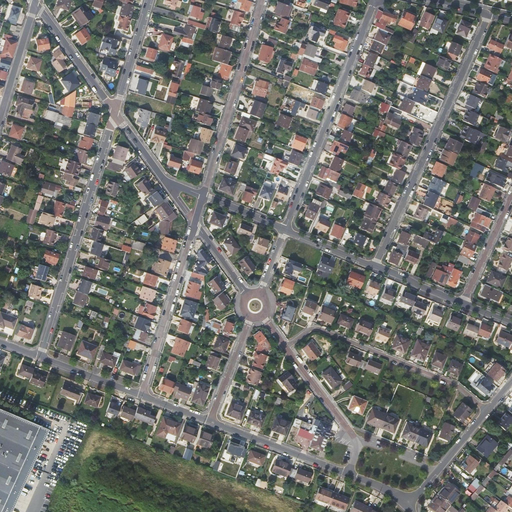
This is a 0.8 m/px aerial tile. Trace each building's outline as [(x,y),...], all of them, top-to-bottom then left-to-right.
[(71,0),(58,0),(56,6),(62,8),(62,9),(68,10),(71,0)] [(93,0),(91,6),(100,9),(101,4),(99,4),(99,0),(93,0)] [(165,0),(165,4),(171,5),(170,8),(175,10),(177,0),(165,0)] [(247,12),(250,1),(245,0),(241,0),(239,9),(247,12)] [(326,10),(330,0),(329,0),(314,0),(313,5),(326,10)] [(286,5),(278,2),(274,11),(276,12),(275,15),(281,18),(288,21),(289,17),(288,17),(285,16),(289,6),(286,5)] [(130,18),(134,6),(131,5),(123,3),(121,8),(121,11),(117,10),(116,14),(119,15),(130,18)] [(80,7),(72,13),(75,18),(77,16),(83,25),(94,18),(88,10),(84,13),(80,7)] [(197,18),(200,9),(193,7),(190,16),(197,18)] [(19,12),(10,9),(6,22),(15,25),(19,12)] [(344,28),(349,14),(339,10),(334,24),(344,28)] [(384,13),(378,10),(375,18),(380,19),(378,24),(385,27),(387,21),(394,24),(397,17),(393,15),(392,17),(384,13)] [(416,15),(404,10),(402,12),(415,18),(416,15)] [(242,19),(244,14),(234,11),(230,23),(231,24),(239,26),(241,19),(242,19)] [(415,18),(402,12),(397,25),(409,30),(415,18)] [(427,29),(433,16),(425,12),(419,25),(427,29)] [(128,25),(130,18),(119,15),(118,20),(120,21),(118,28),(127,31),(129,25),(128,25)] [(75,18),(81,27),(83,25),(77,16),(75,18)] [(208,17),(205,27),(204,30),(209,31),(211,22),(219,24),(220,20),(208,17)] [(288,21),(281,18),(278,25),(275,24),(273,30),(284,34),(286,28),(289,21),(288,21)] [(441,22),(435,19),(431,28),(441,33),(446,22),(442,20),(441,22)] [(465,37),(471,25),(461,21),(456,33),(465,37)] [(176,29),(175,35),(183,37),(185,38),(191,40),(194,29),(187,26),(186,32),(176,29)] [(306,42),(311,44),(312,41),(316,43),(319,35),(322,36),(324,31),(312,27),(310,33),(313,34),(311,39),(305,36),(303,42),(306,42)] [(75,35),(82,45),(91,39),(83,29),(75,35)] [(387,32),(380,29),(379,31),(378,31),(374,40),(384,44),(385,45),(389,36),(386,35),(387,32)] [(165,49),(169,36),(158,33),(154,46),(165,49)] [(12,36),(5,34),(4,38),(5,39),(3,46),(14,50),(16,42),(10,40),(12,36)] [(228,51),(232,38),(222,35),(218,48),(228,51)] [(335,47),(343,50),(347,40),(335,36),(333,41),(337,42),(335,47)] [(117,51),(117,49),(116,49),(116,46),(118,47),(120,41),(107,37),(105,43),(102,41),(100,48),(108,51),(108,53),(115,55),(116,51),(117,51)] [(38,51),(49,48),(48,39),(36,41),(38,51)] [(384,44),(374,40),(370,48),(380,53),(384,44)] [(498,58),(504,46),(491,40),(487,47),(494,50),(492,55),(498,58)] [(303,42),(302,41),(301,44),(297,42),(295,48),(299,49),(297,54),(301,56),(303,52),(305,45),(306,42),(303,42)] [(456,56),(461,47),(451,42),(447,52),(456,56)] [(303,52),(304,52),(303,54),(313,58),(316,48),(307,44),(306,46),(305,45),(303,52)] [(268,62),(273,48),(262,45),(258,59),(268,62)] [(14,50),(3,46),(1,54),(0,53),(0,58),(4,60),(5,56),(11,57),(14,50)] [(226,64),(230,52),(228,51),(218,48),(216,47),(212,60),(221,63),(226,64)] [(156,50),(148,48),(146,57),(150,58),(150,60),(153,61),(156,50)] [(60,72),(67,66),(62,59),(65,57),(59,49),(53,54),(57,59),(53,62),(60,72)] [(369,52),(363,64),(372,68),(377,56),(369,52)] [(454,60),(456,56),(447,52),(445,57),(454,60)] [(110,74),(113,74),(116,64),(108,61),(109,58),(98,55),(97,58),(101,59),(98,69),(103,70),(102,74),(110,76),(110,74)] [(486,61),(483,68),(497,74),(498,70),(497,69),(501,59),(498,58),(492,55),(491,55),(487,61),(486,61)] [(446,70),(450,60),(440,56),(436,65),(446,70)] [(415,58),(411,57),(406,69),(410,70),(415,58)] [(4,60),(0,58),(0,70),(1,70),(2,67),(8,69),(10,62),(4,60)] [(38,71),(41,61),(31,58),(28,68),(38,71)] [(187,64),(188,60),(185,59),(184,62),(183,62),(178,78),(179,78),(184,63),(187,64)] [(280,59),(276,71),(282,73),(284,68),(290,69),(292,63),(280,59)] [(304,71),(303,72),(313,76),(317,66),(307,62),(307,61),(303,59),(299,69),(304,71)] [(177,60),(172,76),(178,78),(183,62),(177,60)] [(229,69),(231,66),(226,64),(221,63),(217,76),(227,79),(229,72),(229,69)] [(372,68),(363,64),(359,73),(369,77),(373,68),(372,68)] [(421,76),(430,80),(436,68),(426,64),(420,76),(421,76)] [(152,70),(137,65),(135,69),(145,72),(151,73),(152,70)] [(491,85),(495,76),(479,69),(475,78),(491,85)] [(69,91),(79,84),(71,73),(61,81),(69,91)] [(406,73),(403,80),(412,85),(416,79),(406,73)] [(53,83),(59,78),(56,74),(50,78),(53,83)] [(190,80),(208,85),(210,80),(192,74),(190,80)] [(318,78),(329,82),(330,78),(320,74),(318,78)] [(415,88),(425,93),(430,80),(421,76),(415,88)] [(212,88),(218,90),(221,82),(212,79),(209,87),(212,88)] [(31,94),(34,83),(24,80),(21,91),(31,94)] [(253,91),(263,95),(267,83),(260,80),(259,82),(256,81),(253,91)] [(361,89),(370,93),(374,84),(365,80),(361,89)] [(313,92),(324,96),(328,85),(318,81),(313,92)] [(406,97),(412,86),(401,81),(396,92),(406,97)] [(170,82),(167,94),(169,95),(167,100),(172,101),(173,102),(175,103),(177,97),(174,96),(177,84),(170,82)] [(487,86),(477,82),(472,93),(484,98),(485,94),(484,94),(487,86)] [(212,88),(209,87),(202,85),(200,94),(209,97),(212,88)] [(415,88),(410,100),(423,106),(425,101),(424,101),(427,94),(425,93),(415,88)] [(363,94),(353,89),(349,99),(358,103),(363,94)] [(73,98),(73,92),(65,97),(65,105),(69,105),(69,103),(70,98),(73,98)] [(505,96),(503,101),(504,101),(503,103),(508,105),(511,95),(511,94),(508,93),(507,97),(505,96)] [(467,110),(472,112),(478,99),(469,94),(464,104),(465,105),(464,108),(467,110)] [(32,109),(35,101),(19,96),(17,104),(19,104),(16,115),(28,119),(31,108),(32,109)] [(310,106),(320,110),(323,101),(313,97),(310,106)] [(206,114),(210,102),(198,98),(195,111),(199,112),(206,114)] [(255,100),(250,115),(260,119),(266,104),(255,100)] [(382,116),(386,104),(384,103),(382,102),(380,107),(381,108),(380,111),(379,110),(377,114),(382,116)] [(401,111),(409,115),(411,111),(410,111),(412,106),(403,102),(399,110),(401,111)] [(346,113),(350,115),(353,107),(345,103),(341,113),(345,115),(346,113)] [(72,118),(75,107),(61,106),(59,113),(58,114),(72,118)] [(401,111),(399,110),(393,107),(391,112),(394,113),(399,115),(401,111)] [(151,112),(140,108),(139,113),(140,113),(138,121),(142,123),(142,126),(147,127),(151,112)] [(306,116),(311,119),(313,119),(314,116),(318,118),(319,113),(309,108),(306,116)] [(70,125),(72,118),(58,114),(59,113),(48,110),(45,118),(56,121),(54,127),(62,129),(63,123),(70,125)] [(472,112),(467,110),(462,121),(473,126),(478,115),(472,112)] [(88,123),(97,125),(100,115),(90,111),(86,122),(88,123)] [(209,126),(212,116),(206,114),(199,112),(196,121),(209,126)] [(387,113),(385,118),(380,130),(384,132),(387,124),(397,129),(400,122),(391,118),(392,115),(390,114),(387,113)] [(276,125),(287,129),(291,118),(281,114),(276,125)] [(340,114),(336,126),(343,129),(344,127),(346,128),(351,118),(346,116),(346,117),(340,114)] [(493,122),(496,123),(498,120),(500,121),(502,118),(496,115),(493,122)] [(239,127),(247,130),(253,132),(256,121),(249,118),(249,119),(243,117),(239,127)] [(94,135),(97,125),(88,123),(86,130),(85,130),(84,134),(89,136),(90,134),(94,135)] [(20,139),(24,127),(13,124),(9,135),(20,139)] [(203,142),(208,144),(212,130),(200,126),(198,131),(202,132),(199,141),(203,142)] [(239,127),(237,126),(233,137),(243,141),(247,130),(239,127)] [(479,132),(468,127),(463,139),(474,143),(475,141),(480,143),(481,138),(477,136),(479,132)] [(504,141),(508,131),(499,127),(495,137),(504,141)] [(409,142),(418,146),(423,136),(421,135),(422,131),(415,128),(409,142)] [(164,142),(167,133),(155,129),(151,141),(156,142),(157,140),(159,141),(164,142)] [(352,133),(344,130),(340,138),(348,142),(352,133)] [(289,146),(301,151),(306,139),(295,135),(291,144),(290,143),(289,146)] [(90,149),(93,138),(84,136),(83,139),(82,139),(80,146),(90,149)] [(195,154),(199,155),(203,142),(199,141),(191,138),(187,151),(195,154)] [(450,138),(445,149),(456,154),(457,155),(462,144),(450,138)] [(346,146),(334,141),(333,143),(332,142),(329,150),(336,154),(338,150),(344,153),(346,146)] [(405,158),(406,158),(408,153),(407,152),(410,145),(401,141),(395,153),(405,158)] [(232,155),(243,158),(246,149),(245,149),(246,146),(237,142),(232,155)] [(6,159),(20,165),(23,156),(19,154),(21,149),(12,145),(6,159)] [(125,155),(126,157),(128,148),(118,145),(114,157),(121,159),(120,156),(125,155)] [(81,163),(86,165),(87,161),(85,160),(88,151),(80,149),(76,162),(81,163)] [(456,154),(445,149),(440,160),(451,165),(456,154)] [(182,160),(180,163),(186,165),(187,160),(189,160),(190,156),(193,157),(195,154),(187,151),(184,150),(182,160)] [(292,151),(288,162),(289,163),(297,166),(301,155),(292,151)] [(399,170),(405,158),(395,153),(393,152),(387,165),(396,169),(399,170)] [(174,169),(178,170),(180,163),(182,160),(170,156),(167,164),(174,167),(174,169)] [(343,160),(334,156),(328,169),(337,173),(343,160)] [(511,169),(511,166),(511,163),(498,157),(494,167),(505,172),(507,167),(511,169)] [(287,169),(289,163),(288,162),(276,158),(270,173),(277,175),(279,170),(282,171),(283,167),(287,169)] [(69,160),(65,172),(66,173),(73,175),(77,176),(79,171),(79,168),(81,163),(76,162),(69,160)] [(198,173),(199,168),(201,163),(191,160),(188,170),(198,173)] [(118,170),(119,167),(119,164),(110,161),(108,167),(118,170)] [(233,175),(237,164),(228,161),(224,171),(233,175)] [(0,166),(1,167),(0,168),(0,172),(9,176),(13,166),(1,162),(0,164),(0,166)] [(446,166),(436,162),(431,172),(441,177),(446,166)] [(132,179),(141,172),(134,163),(132,165),(132,164),(127,167),(127,168),(125,169),(132,179)] [(480,165),(474,163),(472,167),(470,172),(468,176),(474,179),(480,165)] [(328,169),(322,166),(318,176),(326,179),(327,177),(336,181),(339,174),(337,173),(328,169)] [(400,183),(405,173),(399,170),(396,169),(391,179),(400,183)] [(64,179),(66,180),(64,187),(80,192),(81,188),(75,186),(76,183),(77,183),(78,180),(72,178),(73,175),(66,173),(64,179)] [(501,188),(505,180),(496,176),(493,184),(501,188)] [(446,183),(434,177),(431,183),(430,183),(426,191),(428,191),(438,196),(443,187),(444,187),(446,183)] [(145,196),(153,190),(145,178),(137,184),(145,196)] [(231,194),(235,183),(223,178),(219,189),(231,194)] [(114,197),(119,184),(109,180),(107,186),(108,186),(106,194),(114,197)] [(264,182),(258,195),(269,200),(274,190),(269,188),(270,184),(269,183),(265,181),(264,182)] [(391,197),(397,184),(388,181),(382,193),(391,197)] [(365,186),(358,182),(355,189),(357,189),(356,191),(354,190),(353,194),(359,197),(361,192),(362,192),(365,186)] [(41,192),(46,193),(47,189),(48,190),(49,187),(55,188),(54,189),(60,190),(61,187),(50,184),(50,185),(47,184),(46,187),(43,186),(41,192)] [(320,184),(316,194),(323,198),(327,199),(332,189),(320,184)] [(491,196),(494,188),(484,184),(478,198),(487,201),(489,195),(491,196)] [(245,185),(243,191),(244,191),(241,199),(249,202),(251,198),(254,199),(257,190),(245,185)] [(279,186),(275,197),(284,200),(288,190),(279,186)] [(147,198),(156,192),(154,189),(153,190),(145,196),(147,198)] [(349,203),(352,195),(340,190),(338,194),(347,198),(345,202),(349,203)] [(438,196),(428,191),(426,195),(425,199),(422,205),(433,210),(439,197),(438,196)] [(153,208),(163,201),(156,192),(147,198),(153,208)] [(387,207),(391,197),(382,193),(380,192),(378,198),(376,202),(387,207)] [(100,205),(98,211),(97,215),(102,216),(107,202),(99,199),(98,204),(100,205)] [(305,215),(314,219),(321,202),(314,199),(312,203),(310,202),(305,215)] [(474,212),(481,215),(489,219),(491,214),(484,211),(486,206),(485,204),(479,201),(474,212)] [(51,214),(55,215),(62,217),(65,206),(54,203),(51,214)] [(167,216),(172,213),(165,203),(156,210),(163,220),(167,216)] [(375,221),(381,208),(370,203),(364,216),(366,217),(375,221)] [(418,206),(413,217),(422,221),(427,211),(418,206)] [(177,216),(174,211),(172,213),(167,216),(170,221),(177,216)] [(51,214),(43,212),(40,222),(52,226),(55,215),(51,214)] [(221,227),(225,217),(213,212),(210,222),(221,227)] [(144,214),(137,220),(140,225),(147,220),(144,214)] [(475,229),(483,232),(487,224),(489,219),(481,215),(475,229)] [(99,227),(103,217),(97,216),(94,226),(99,227)] [(314,227),(326,233),(331,222),(319,217),(314,227)] [(371,233),(377,222),(375,221),(366,217),(361,228),(371,233)] [(169,222),(162,221),(161,221),(159,232),(167,234),(169,222)] [(253,241),(254,235),(252,234),(254,229),(242,224),(239,233),(250,237),(249,240),(253,241)] [(339,238),(343,228),(334,224),(330,234),(339,238)] [(103,230),(93,227),(90,239),(94,241),(99,242),(103,230)] [(57,232),(47,229),(43,243),(53,246),(57,232)] [(427,240),(429,241),(437,245),(442,234),(442,233),(437,230),(434,236),(433,238),(428,236),(427,240)] [(465,241),(474,245),(478,236),(469,231),(465,241)] [(396,247),(406,251),(408,246),(405,245),(410,235),(401,232),(397,241),(398,241),(396,247)] [(362,246),(366,237),(358,233),(354,242),(362,246)] [(411,240),(426,247),(429,241),(427,240),(422,238),(414,234),(411,240)] [(239,248),(231,237),(223,243),(231,254),(239,248)] [(263,254),(269,241),(259,237),(254,250),(263,254)] [(511,252),(511,238),(508,237),(505,245),(504,244),(502,249),(508,252),(508,251),(511,253),(511,252)] [(162,249),(173,252),(176,241),(165,238),(162,249)] [(34,242),(27,239),(24,248),(31,250),(34,242)] [(146,244),(134,240),(131,247),(144,251),(146,244)] [(99,242),(94,241),(92,245),(90,249),(91,249),(90,253),(99,257),(103,244),(99,242)] [(465,255),(470,257),(475,247),(465,242),(460,252),(465,255)] [(400,256),(403,258),(406,251),(396,247),(393,252),(388,261),(396,265),(400,256)] [(56,265),(59,254),(46,250),(44,256),(47,258),(46,262),(56,265)] [(211,261),(202,250),(198,253),(196,255),(200,261),(196,264),(193,272),(204,276),(206,275),(203,271),(200,270),(201,268),(211,261)] [(415,263),(418,255),(408,250),(404,258),(415,263)] [(503,254),(497,267),(506,271),(511,258),(503,254)] [(468,266),(471,260),(469,259),(464,257),(459,255),(456,260),(468,266)] [(246,256),(239,262),(247,274),(255,268),(246,256)] [(110,260),(99,257),(98,261),(100,262),(98,267),(106,270),(110,260)] [(330,273),(334,262),(321,257),(317,268),(330,273)] [(166,276),(170,263),(158,260),(154,272),(166,276)] [(296,270),(297,266),(286,262),(281,274),(286,276),(290,267),(296,270)] [(445,272),(450,274),(454,265),(449,263),(445,272)] [(49,267),(40,265),(38,273),(37,279),(46,281),(48,276),(47,276),(49,267)] [(85,272),(84,272),(82,275),(94,279),(97,270),(87,266),(85,272)] [(437,266),(435,269),(431,279),(440,283),(447,268),(442,266),(441,268),(437,266)] [(425,276),(430,278),(434,269),(429,267),(425,276)] [(503,274),(497,271),(495,274),(491,272),(487,282),(500,288),(505,278),(501,277),(503,274)] [(154,286),(158,276),(147,273),(143,283),(154,286)] [(354,274),(350,273),(346,283),(360,288),(364,277),(355,273),(354,274)] [(450,274),(446,284),(454,287),(458,278),(450,274)] [(216,293),(225,287),(217,276),(208,283),(216,293)] [(294,282),(285,278),(280,291),(289,295),(294,282)] [(79,286),(77,291),(88,295),(92,282),(86,280),(83,287),(79,286)] [(375,295),(380,284),(370,280),(366,291),(375,295)] [(195,298),(199,288),(200,285),(198,284),(199,282),(195,281),(194,283),(189,282),(185,295),(195,298)] [(39,299),(43,287),(32,284),(29,296),(39,299)] [(490,287),(484,284),(479,296),(489,300),(489,299),(497,303),(502,293),(494,289),(492,292),(489,290),(490,287)] [(140,298),(151,301),(155,290),(144,286),(140,298)] [(393,301),(397,292),(386,287),(382,297),(393,301)] [(77,291),(73,303),(84,307),(88,295),(77,291)] [(414,301),(416,297),(405,292),(401,301),(412,306),(414,301)] [(220,309),(229,303),(224,295),(215,302),(220,309)] [(197,303),(185,299),(180,314),(192,318),(197,303)] [(316,314),(319,306),(306,301),(301,312),(311,316),(312,313),(316,314)] [(412,306),(411,310),(423,315),(427,306),(414,301),(412,306)] [(153,318),(156,307),(147,304),(143,314),(153,318)] [(290,322),(296,308),(286,304),(283,312),(282,312),(279,318),(290,322)] [(331,322),(335,311),(323,305),(318,317),(331,322)] [(438,323),(442,313),(432,309),(428,319),(438,323)] [(0,323),(13,329),(17,317),(0,310),(0,311),(0,323)] [(350,328),(353,320),(340,315),(337,323),(350,328)] [(149,320),(138,316),(134,327),(137,329),(144,332),(146,328),(148,329),(150,323),(148,322),(149,320)] [(456,331),(461,320),(451,316),(446,327),(456,331)] [(192,322),(182,319),(180,323),(179,322),(178,326),(179,327),(177,331),(187,334),(192,322)] [(368,336),(373,325),(360,320),(356,331),(368,336)] [(206,323),(206,328),(217,333),(221,325),(212,321),(211,324),(206,323)] [(230,334),(235,322),(231,321),(230,322),(226,321),(223,331),(230,334)] [(463,334),(474,339),(477,334),(478,329),(467,324),(463,334)] [(492,328),(481,324),(478,329),(477,334),(488,338),(492,328)] [(30,339),(34,330),(21,325),(18,335),(22,336),(30,339)] [(380,340),(381,340),(386,342),(389,333),(378,328),(374,339),(378,341),(380,340)] [(133,337),(138,339),(145,342),(148,333),(144,332),(137,329),(133,337)] [(58,346),(69,351),(75,336),(63,332),(58,346)] [(264,350),(270,346),(260,332),(254,337),(260,345),(258,346),(257,348),(255,347),(253,351),(255,351),(256,352),(262,354),(264,350)] [(511,340),(511,336),(499,332),(495,342),(509,348),(511,340)] [(224,353),(228,340),(218,336),(213,349),(224,353)] [(399,350),(399,351),(404,353),(409,341),(397,336),(392,347),(399,350)] [(183,358),(189,342),(178,338),(174,348),(173,348),(171,353),(183,358)] [(130,340),(128,346),(135,348),(137,342),(130,340)] [(92,359),(97,347),(82,341),(78,353),(85,356),(85,357),(92,359)] [(417,357),(419,358),(424,360),(429,346),(417,341),(411,356),(416,359),(416,358),(417,357)] [(321,355),(311,342),(303,349),(312,361),(321,355)] [(103,351),(100,349),(96,358),(100,359),(99,362),(114,367),(116,360),(118,361),(121,351),(116,349),(115,353),(104,349),(103,351)] [(218,354),(211,351),(206,365),(216,370),(220,359),(217,357),(218,354)] [(262,370),(267,356),(256,352),(254,357),(256,358),(253,366),(262,370)] [(441,369),(446,358),(435,353),(431,365),(441,369)] [(361,369),(363,363),(360,362),(360,360),(348,355),(345,362),(361,369)] [(447,371),(459,375),(463,363),(451,359),(447,371)] [(134,375),(137,366),(134,364),(122,360),(119,369),(134,375)] [(367,365),(363,363),(361,369),(365,370),(365,369),(378,374),(381,366),(369,361),(367,365)] [(137,366),(134,375),(137,376),(142,365),(134,362),(134,364),(137,366)] [(31,378),(33,373),(34,369),(21,364),(18,373),(31,378)] [(485,378),(491,383),(494,380),(495,381),(504,370),(496,364),(484,377),(485,378)] [(257,387),(262,373),(250,369),(249,373),(250,373),(249,376),(247,383),(257,387)] [(341,382),(331,369),(322,375),(332,389),(341,382)] [(289,392),(297,386),(290,377),(291,376),(287,371),(277,379),(281,384),(282,383),(289,392)] [(31,378),(29,382),(41,387),(45,378),(33,373),(31,378)] [(172,389),(175,383),(163,378),(159,388),(163,390),(164,389),(171,392),(172,389)] [(489,386),(491,383),(485,378),(476,388),(484,396),(491,388),(489,386)] [(194,381),(191,389),(188,396),(192,398),(190,402),(201,407),(209,387),(194,381)] [(180,384),(175,382),(175,383),(172,389),(177,391),(175,395),(187,400),(188,396),(191,389),(180,385),(180,384)] [(344,388),(347,392),(354,387),(351,383),(344,388)] [(75,405),(78,406),(83,394),(79,392),(80,390),(63,384),(58,395),(76,402),(75,405)] [(96,407),(100,398),(87,393),(84,403),(96,407)] [(366,403),(353,397),(348,409),(355,412),(355,413),(361,416),(366,403)] [(296,410),(297,404),(285,401),(283,407),(296,410)] [(106,412),(117,416),(120,407),(116,405),(115,406),(114,406),(114,405),(114,404),(109,402),(106,412)] [(239,419),(244,407),(230,402),(225,414),(239,419)] [(462,423),(472,411),(463,404),(453,416),(462,423)] [(124,418),(132,420),(133,417),(135,411),(122,406),(119,416),(120,416),(124,418)] [(135,411),(133,417),(152,425),(155,417),(148,415),(149,412),(137,407),(135,411)] [(0,511),(8,511),(45,430),(0,409),(0,511)] [(246,422),(260,428),(265,415),(251,410),(246,422)] [(367,423),(380,428),(386,415),(373,410),(367,423)] [(501,421),(497,425),(504,431),(511,421),(511,420),(504,413),(499,420),(501,421)] [(386,415),(380,428),(394,433),(399,421),(386,415)] [(180,423),(163,417),(156,435),(173,442),(180,423)] [(284,435),(289,423),(276,418),(271,430),(284,435)] [(313,426),(295,419),(292,425),(300,429),(326,439),(331,426),(315,420),(313,426)] [(402,437),(415,442),(420,429),(407,424),(402,437)] [(449,442),(454,428),(445,424),(439,438),(449,442)] [(184,425),(179,437),(192,442),(197,430),(184,425)] [(321,451),(326,439),(300,429),(298,435),(311,440),(309,447),(321,451)] [(420,429),(415,442),(419,444),(420,443),(428,446),(432,434),(420,429)] [(200,431),(195,446),(200,448),(201,445),(209,448),(213,436),(200,431)] [(496,444),(486,436),(483,440),(484,441),(477,450),(486,457),(496,444)] [(225,452),(243,459),(246,451),(243,449),(243,448),(229,443),(225,452)] [(508,452),(510,450),(510,449),(506,445),(504,444),(502,447),(508,452)] [(182,458),(189,461),(192,452),(185,449),(182,458)] [(502,466),(511,453),(511,450),(510,450),(508,452),(498,464),(502,466)] [(247,460),(262,466),(265,457),(250,451),(247,460)] [(469,475),(478,463),(469,456),(460,467),(469,475)] [(287,476),(290,477),(293,470),(290,468),(290,466),(276,461),(272,471),(280,474),(286,477),(287,476)] [(293,470),(290,477),(308,484),(312,474),(297,469),(296,471),(293,470)] [(496,472),(493,470),(487,477),(490,479),(496,472)] [(487,477),(480,485),(483,487),(490,479),(487,477)] [(445,489),(439,496),(450,505),(459,493),(447,483),(443,488),(445,489)] [(480,485),(476,490),(474,492),(477,495),(483,487),(480,485)] [(316,499),(330,504),(335,492),(329,490),(328,491),(320,488),(316,499)] [(335,492),(330,504),(345,509),(349,499),(339,495),(339,494),(335,492)] [(474,492),(473,493),(468,499),(471,502),(477,495),(474,492)] [(511,501),(511,494),(509,492),(506,496),(508,497),(503,503),(508,506),(511,501)] [(450,505),(439,496),(433,502),(428,507),(433,511),(443,511),(450,505)] [(350,510),(352,511),(369,511),(371,509),(372,508),(366,504),(366,505),(357,500),(350,510)] [(497,511),(504,511),(509,507),(508,506),(503,503),(501,501),(494,509),(497,511)]
